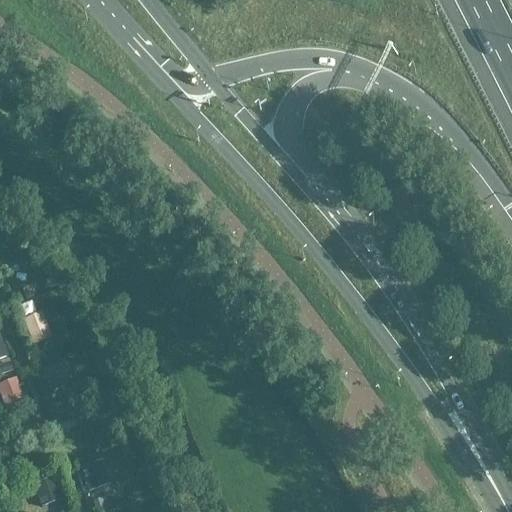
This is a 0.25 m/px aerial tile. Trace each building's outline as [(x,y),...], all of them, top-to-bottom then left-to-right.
[(45,318),(21,326),(30,351),(54,343),(45,318)] [(1,333),(0,333),(0,361),(10,358),(1,333)] [(64,364),(39,372),(48,397),(72,389),(64,364)] [(18,383),(0,389),(0,409),(2,417),(26,408),(18,383)] [(102,464),(78,473),(86,498),(110,490),(102,464)] [(54,480),(32,488),(39,511),(41,511),(63,504),(54,480)]
